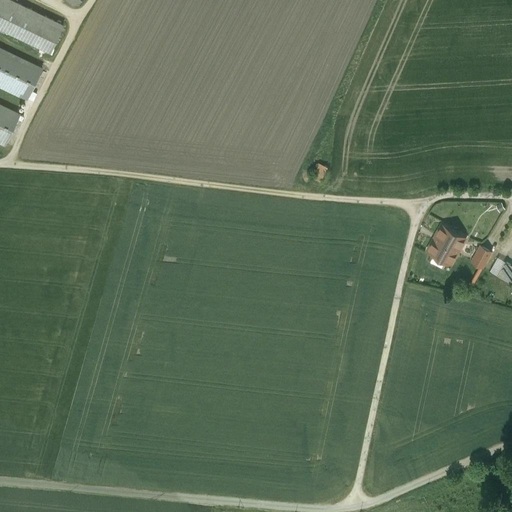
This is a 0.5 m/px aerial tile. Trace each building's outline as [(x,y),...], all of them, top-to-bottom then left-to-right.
[(36,12),(10,0),(0,0),(0,27),(23,39),(36,12)] [(63,25),(36,12),(23,39),(50,52),(63,25)] [(42,69),(0,48),(0,84),(33,101),(37,93),(31,91),(42,69)] [(23,117),(0,105),(0,141),(5,144),(17,119),(21,121),(23,117)] [(318,163),(311,178),(320,182),(327,167),(318,163)] [(466,238),(442,224),(427,251),(452,264),(466,238)] [(491,252),(481,246),(472,262),(482,267),(491,252)] [(497,257),(490,271),(498,275),(511,282),(511,265),(506,262),(505,261),(497,257)]
